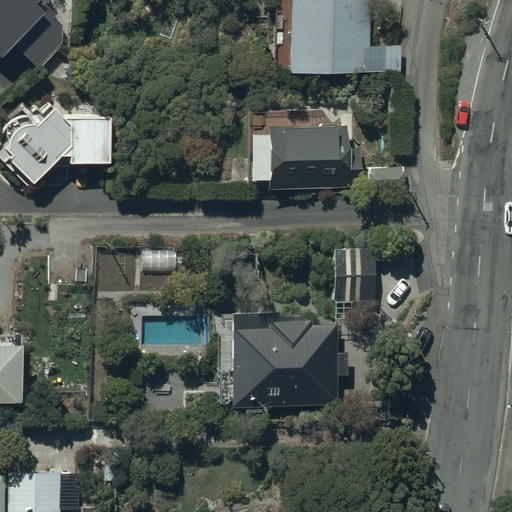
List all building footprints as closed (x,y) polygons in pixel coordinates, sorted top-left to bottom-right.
[(0,0),(0,56),(10,45),(36,68),(68,33),(50,17),(54,13),(44,5),(47,0),(0,0)] [(369,0),(285,0),(286,74),(398,74),(398,48),(394,48),(394,13),(370,13),(369,0)] [(60,115),(47,102),(38,112),(33,107),(24,116),(23,116),(21,116),(20,116),(19,116),(18,117),(17,117),(16,117),(15,118),(13,118),(12,119),(11,119),(10,120),(9,120),(8,121),(7,121),(6,122),(6,123),(5,124),(4,125),(3,126),(2,127),(2,128),(1,128),(1,129),(0,130),(0,162),(27,188),(56,158),(66,158),(66,166),(106,166),(107,115),(60,115)] [(330,111),(246,112),(246,187),(265,186),(265,192),(360,187),(358,149),(345,149),(344,128),(338,128),(333,124),(330,124),(330,111)] [(176,249),(141,249),(141,272),(176,272),(176,249)] [(371,251),(333,252),(334,304),(372,303),(371,251)] [(334,313),(211,315),(212,345),(215,345),(216,411),(241,410),(241,415),(261,415),(261,408),(334,407),(334,376),(346,376),(346,353),(334,354),(334,313)] [(18,336),(0,335),(0,404),(18,405),(18,397),(32,398),(32,385),(17,385),(18,336)] [(59,511),(60,473),(6,473),(5,511),(59,511)]
